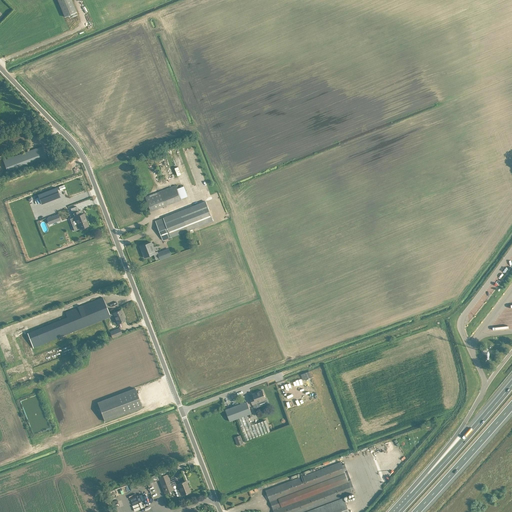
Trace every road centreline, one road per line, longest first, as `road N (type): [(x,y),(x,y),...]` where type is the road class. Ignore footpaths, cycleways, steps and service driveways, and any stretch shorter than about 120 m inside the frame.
road 1 (unclassified): [(220,511),(86,171),(0,71)]
road 2 (motorway): [(511,384),(413,495)]
road 3 (motorway): [(416,511),(511,407)]
road 4 (motorway): [(485,387),(413,495)]
